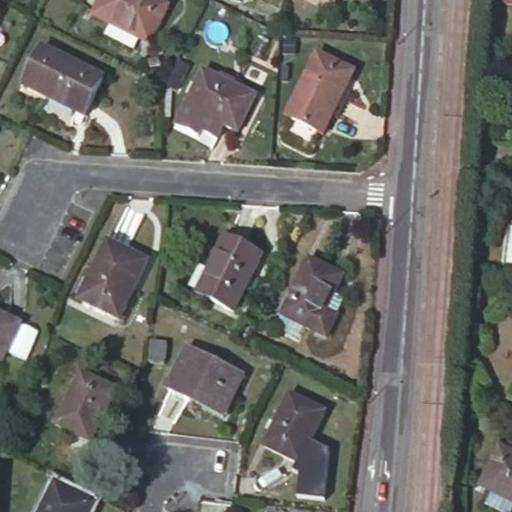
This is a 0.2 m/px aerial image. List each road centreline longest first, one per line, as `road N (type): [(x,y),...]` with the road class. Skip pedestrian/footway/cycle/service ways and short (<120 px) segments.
road 1 (residential): [(409,198),(41,181),(5,249)]
road 2 (tertiary): [(409,198),(385,511)]
road 3 (tertiary): [(424,0),(409,198)]
